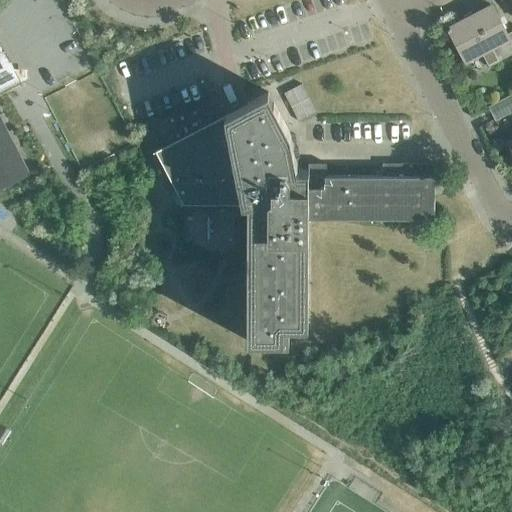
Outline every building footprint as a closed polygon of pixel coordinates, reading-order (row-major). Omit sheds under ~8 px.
[(465,59),(481,51),(488,65),(511,53),(511,30),(506,34),(491,5),(476,13),(474,10),(462,16),(464,19),(446,29),(447,31),(448,30),(467,67),(469,66),(465,59)] [(0,188),(29,173),(0,117),(0,92),(20,83),(21,85),(22,85),(0,41),(0,188)] [(301,83),(284,92),(298,121),(316,112),(301,83)] [(235,108),(155,150),(183,203),(247,203),(247,340),(283,340),(283,325),(308,325),(308,218),(434,218),(434,175),(408,175),(408,167),(391,167),(391,175),(326,175),(326,163),(308,163),(308,168),(297,169),(290,133),(268,91),(235,108)] [(511,97),(511,95),(489,106),(495,119),(511,110),(511,97)]
